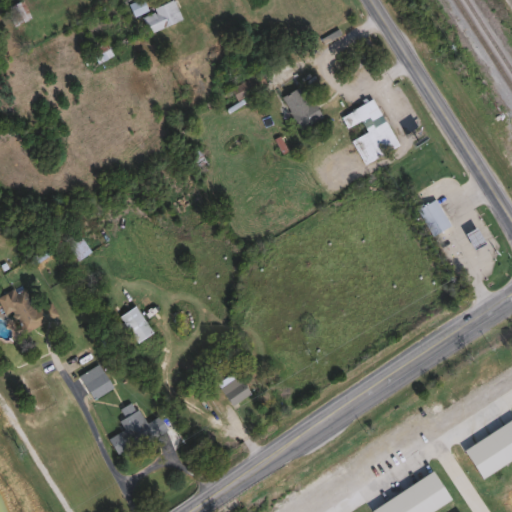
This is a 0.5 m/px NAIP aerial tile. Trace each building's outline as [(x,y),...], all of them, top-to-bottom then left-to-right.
[(140,0),(146,9),(133,15),(127,4),(133,0),(140,0)] [(139,13),(168,0),(171,0),(180,17),(147,32),(139,13)] [(89,50),(103,42),(110,54),(96,62),(89,50)] [(235,100),(228,89),(256,71),(263,82),(235,100)] [(320,115),(298,129),(278,96),(297,85),(306,101),(310,98),(320,115)] [(177,198),(181,196),(185,205),(181,207),(177,198)] [(430,234),(414,207),(432,197),(448,224),(430,234)] [(74,259),(62,239),(75,231),(87,251),(74,259)] [(54,315),(14,335),(0,306),(0,291),(17,283),(30,309),(47,300),(54,315)] [(117,314),(133,305),(149,332),(133,341),(117,314)] [(76,373),(96,363),(109,388),(89,398),(76,373)] [(248,393),(230,405),(218,387),(236,375),(248,393)] [(511,418),(511,437),(497,449),(481,429),(505,410),(511,418)] [(458,498),(449,501),(436,476),(444,474),(458,498)]
